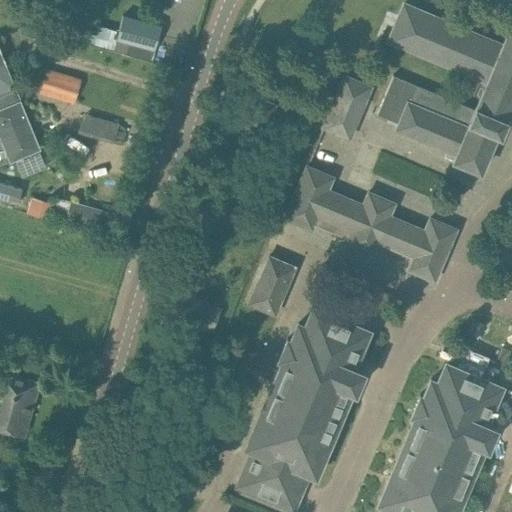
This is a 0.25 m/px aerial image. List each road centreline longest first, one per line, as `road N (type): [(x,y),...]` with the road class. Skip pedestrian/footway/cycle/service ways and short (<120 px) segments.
road 1 (unclassified): [(77,511),(228,0)]
road 2 (residential): [(333,511),(420,308),(455,285)]
